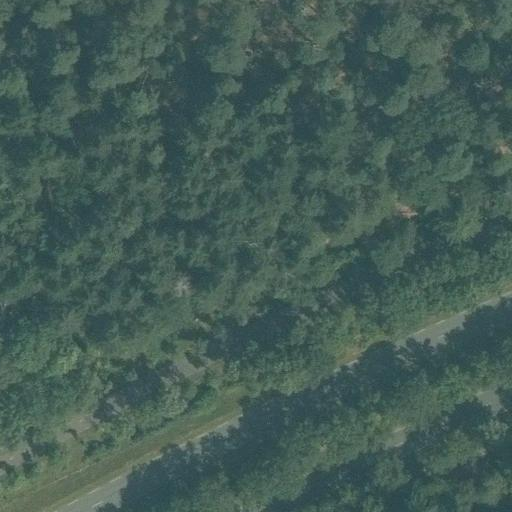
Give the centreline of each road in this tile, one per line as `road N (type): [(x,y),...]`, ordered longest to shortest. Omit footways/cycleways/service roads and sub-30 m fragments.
road 1 (unclassified): [(511,224),(0,462)]
road 2 (primary): [(511,306),(84,511)]
road 3 (primary): [(266,511),(511,393)]
